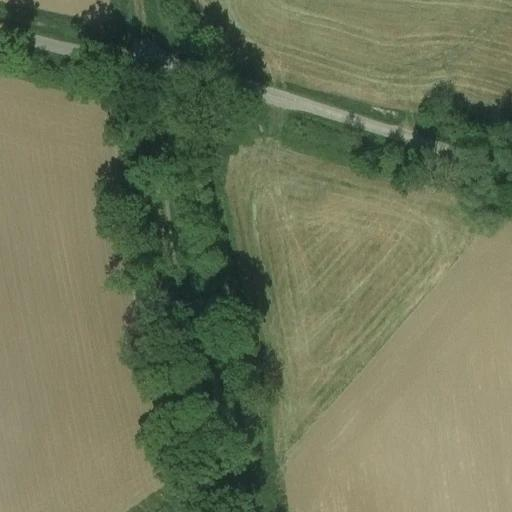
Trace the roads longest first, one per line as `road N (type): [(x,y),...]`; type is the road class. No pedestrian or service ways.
road 1 (unclassified): [(0,32),(100,61),(207,71),(511,167)]
road 2 (track): [(240,511),(185,284),(136,0)]
